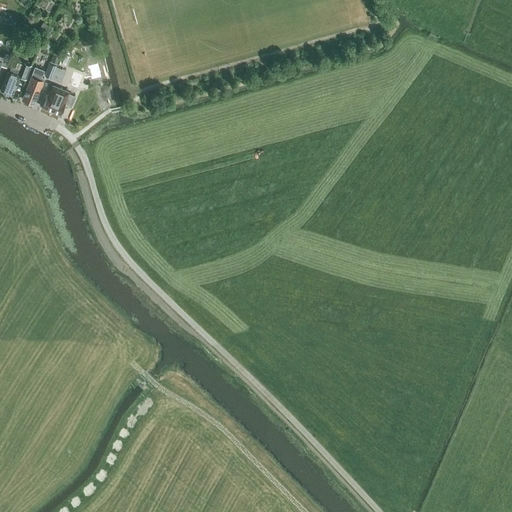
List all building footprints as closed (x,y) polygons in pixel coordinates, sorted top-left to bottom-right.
[(50,35),(46,34),(44,38),(42,38),(40,42),(51,48),(54,43),(48,40),(50,35)] [(5,52),(3,57),(0,55),(0,64),(6,67),(11,55),(5,52)] [(53,55),(50,62),(49,62),(45,75),(54,78),(57,69),(55,68),(57,65),(60,57),(53,55)] [(10,71),(8,71),(1,90),(12,94),(19,76),(26,78),(31,65),(24,62),(21,70),(11,66),(10,71)] [(35,66),(22,98),(34,103),(44,77),(42,76),(44,70),(35,66)] [(77,88),(82,75),(75,72),(70,85),(77,88)] [(52,84),(43,107),(60,114),(64,103),(71,106),(75,96),(68,93),(69,91),(52,84)]
